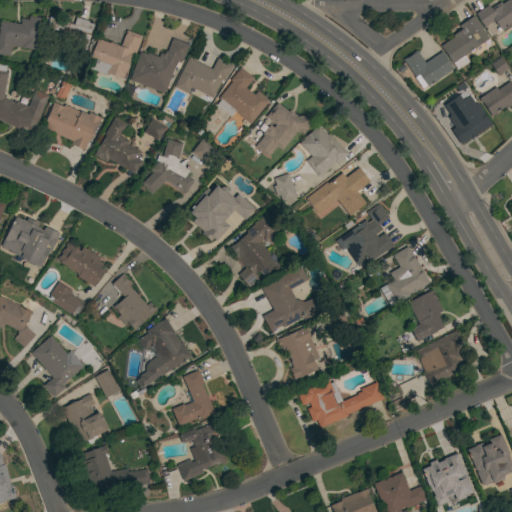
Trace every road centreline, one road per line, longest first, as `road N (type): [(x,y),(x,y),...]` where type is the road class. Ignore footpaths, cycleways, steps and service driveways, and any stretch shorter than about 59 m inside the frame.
road 1 (residential): [(511,360),(426,208),(327,87),(225,25),(139,0)]
road 2 (residential): [(286,474),(226,336),(181,276),(119,223),(0,168)]
road 3 (residential): [(511,378),(223,499),(150,511)]
road 4 (primary): [(465,191),(388,82),(325,28),(273,0)]
road 5 (primary): [(230,0),(344,70),(423,164)]
road 6 (residential): [(56,511),(42,463),(0,398)]
